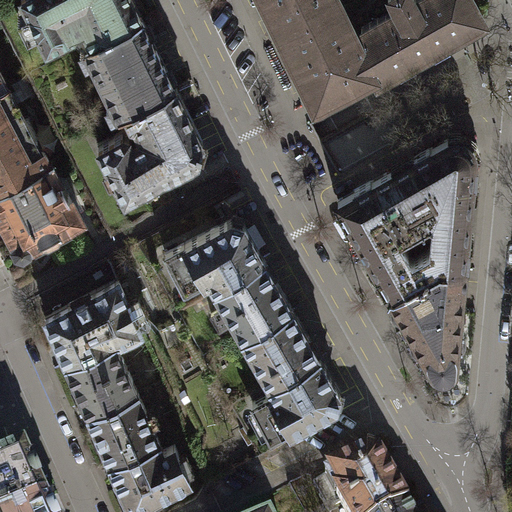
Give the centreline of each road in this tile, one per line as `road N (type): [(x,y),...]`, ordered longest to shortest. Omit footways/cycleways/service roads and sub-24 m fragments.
road 1 (residential): [(453,470),(399,407),(183,0)]
road 2 (residential): [(511,182),(489,399),(476,438),(453,470)]
road 3 (residential): [(89,511),(0,306)]
